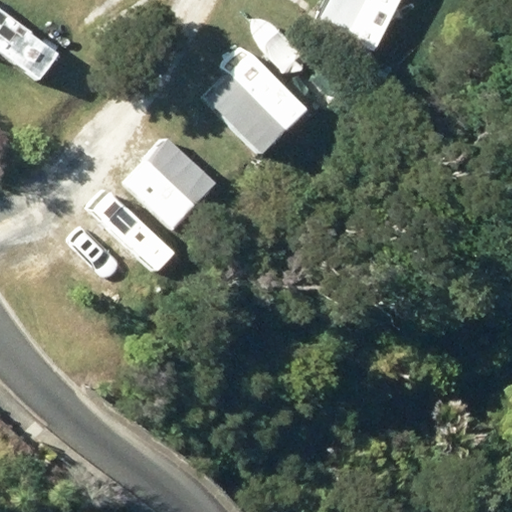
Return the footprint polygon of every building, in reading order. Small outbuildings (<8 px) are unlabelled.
[(366,54),(389,0),(323,0),(310,30),(366,54)] [(47,54),(0,18),(0,64),(25,84),(47,54)] [(298,111),(243,56),(200,99),(256,154),(298,111)] [(183,253),(116,204),(99,227),(166,276),(183,253)] [(155,298),(89,238),(65,265),(130,325),(155,298)]
